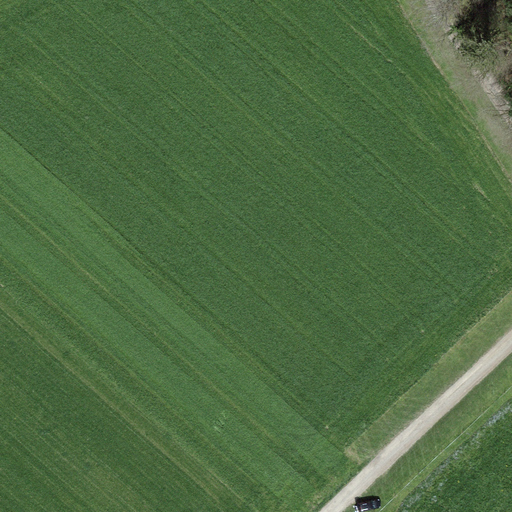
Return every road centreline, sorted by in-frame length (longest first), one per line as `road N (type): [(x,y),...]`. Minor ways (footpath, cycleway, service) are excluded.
road 1 (track): [(328,511),(511,336)]
road 2 (track): [(511,112),(437,0)]
